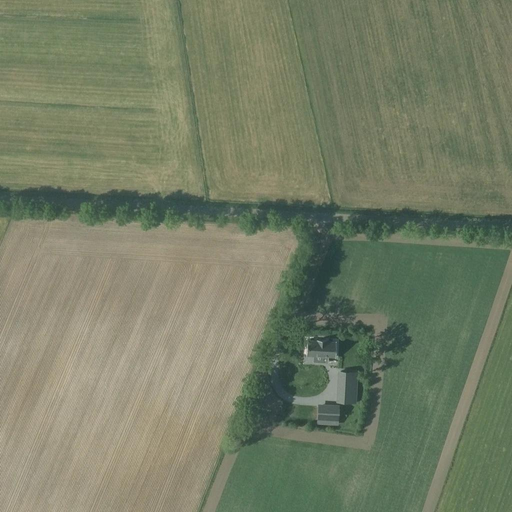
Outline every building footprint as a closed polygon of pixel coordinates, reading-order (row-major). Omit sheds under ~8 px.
[(307,340),(306,356),(313,356),(314,356),(313,362),(324,362),(324,357),(328,357),(335,357),(336,342),(326,341),(326,340),(317,340),(317,341),(307,340)] [(282,367),(283,375),(293,374),(293,381),(286,382),(287,389),(282,389),(283,397),(303,395),(301,365),(282,367)] [(340,372),(339,402),(355,403),(357,372),(340,372)] [(319,415),(319,403),(270,402),(269,414),(319,415)] [(232,444),(252,448),(254,437),(234,434),(232,444)]
